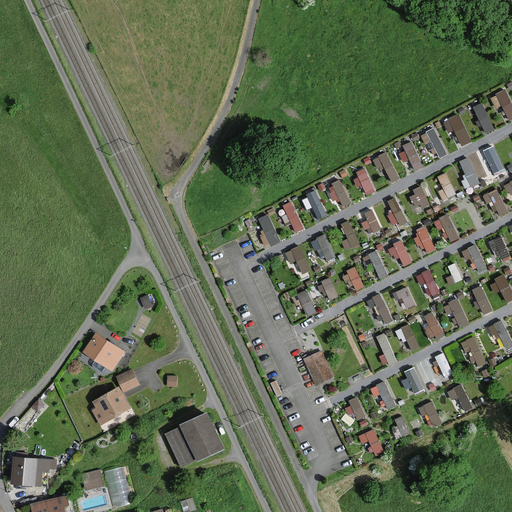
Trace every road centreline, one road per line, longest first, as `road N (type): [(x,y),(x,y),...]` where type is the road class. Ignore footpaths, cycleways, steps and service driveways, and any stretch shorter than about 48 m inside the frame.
road 1 (unclassified): [(318,511),(177,201),(232,91),(254,0)]
road 2 (unclassified): [(267,511),(141,242)]
road 3 (unclassified): [(141,242),(27,0)]
road 4 (unclassified): [(141,242),(36,391),(0,424)]
